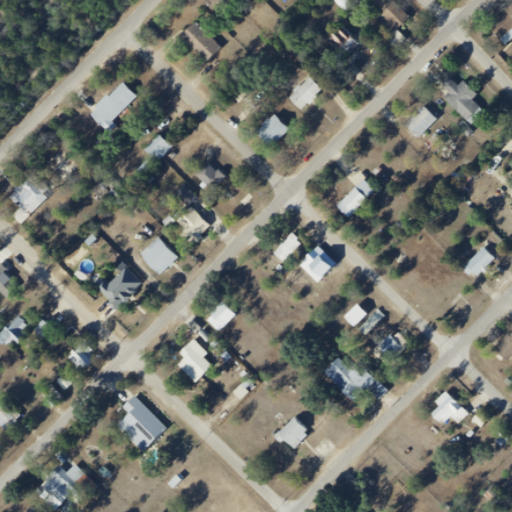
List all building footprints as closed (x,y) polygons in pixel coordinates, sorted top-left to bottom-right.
[(217,0),(216,2),(220,6),(215,11),(221,17),(237,0),(217,0)] [(410,18),(392,0),(391,0),(376,15),(394,33),(410,18)] [(401,4),(387,19),(397,28),(394,32),(400,38),(409,28),(414,33),(417,29),(414,26),(419,21),(401,4)] [(511,12),(491,32),(508,51),(511,47),(511,12)] [(206,26),(191,41),(216,66),(231,51),(206,26)] [(350,30),(369,48),(355,63),(336,46),(350,30)] [(303,111),(323,90),(309,76),(289,97),(303,111)] [(473,83),(466,89),(459,81),(451,89),(458,96),(453,100),(479,127),(493,114),(482,103),(487,98),(473,83)] [(319,83),(300,104),(310,113),(314,109),(317,111),(327,102),(323,98),(329,92),(319,83)] [(133,88),(119,101),(116,98),(104,111),(106,113),(101,119),(114,132),(146,101),(133,88)] [(418,139),(438,121),(424,106),(405,124),(418,139)] [(432,109),(414,129),(428,143),(447,123),(432,109)] [(290,130),(273,115),(256,134),(272,149),(290,130)] [(284,119),(266,137),(281,152),(299,134),(284,119)] [(145,149),(158,162),(173,149),(160,135),(145,149)] [(169,140),(140,173),(152,183),(181,150),(169,140)] [(215,166),(203,179),(218,193),(231,180),(215,166)] [(40,179),(58,200),(40,215),(22,194),(40,179)] [(372,183),(343,213),(357,226),(386,196),(372,183)] [(200,211),(218,228),(204,243),(186,226),(200,211)] [(275,253),(286,263),(304,242),(292,233),(275,253)] [(299,236),(282,256),(294,267),(312,247),(299,236)] [(167,240),(150,258),(170,278),(187,260),(167,240)] [(477,277),(495,259),(485,248),(466,266),(477,277)] [(492,248),(475,268),(488,280),(506,260),(492,248)] [(326,249),(308,268),(326,286),(341,270),(336,265),(339,262),(326,249)] [(12,260),(0,270),(0,297),(5,293),(12,302),(27,288),(15,274),(20,270),(12,260)] [(135,270),(118,286),(114,282),(107,289),(125,308),(133,300),(137,305),(145,297),(141,292),(149,285),(135,270)] [(208,319),(220,331),(236,315),(224,303),(208,319)] [(233,306),(216,324),(228,336),(245,318),(233,306)] [(385,316),(378,309),(361,327),(368,334),(385,316)] [(29,317),(6,341),(15,350),(23,342),(30,349),(39,340),(32,333),(39,326),(29,317)] [(398,337),(382,354),(395,367),(411,350),(398,337)] [(511,341),(503,350),(511,359),(511,341)] [(203,342),(188,356),(194,363),(188,369),(205,387),(222,369),(216,363),(220,359),(203,342)] [(68,359),(82,372),(96,357),(82,344),(68,359)] [(93,344),(79,360),(95,374),(105,363),(98,357),(103,353),(93,344)] [(347,361),(332,379),(361,404),(369,394),(373,396),(376,393),(388,403),(398,391),(362,361),(356,368),(347,361)] [(48,392),(56,403),(62,399),(55,388),(48,392)] [(454,394),(443,406),(447,410),(439,418),(452,430),(459,422),(466,429),(478,417),(454,394)] [(144,398),(131,411),(138,418),(127,429),(152,456),(177,432),(144,398)] [(13,404),(0,416),(0,420),(15,435),(29,421),(13,404)] [(304,419),(287,437),(301,450),(317,432),(304,419)] [(86,464),(75,473),(68,466),(52,481),(54,487),(46,495),(61,511),(79,511),(107,487),(86,464)]
